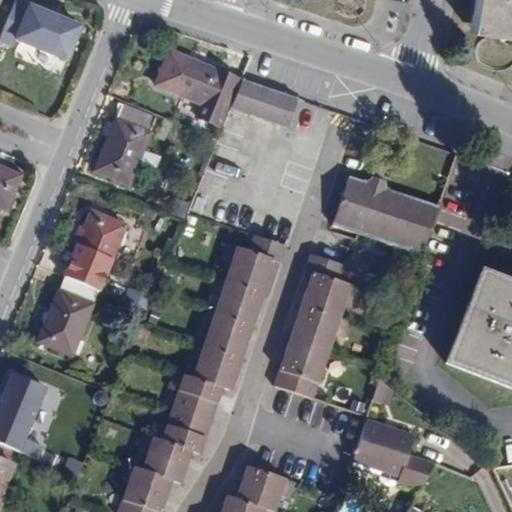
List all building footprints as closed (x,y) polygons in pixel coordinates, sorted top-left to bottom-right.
[(511,0),(476,0),(470,32),(511,38),(511,0)] [(79,28),(16,1),(0,37),(0,41),(12,46),(15,40),(65,61),(79,28)] [(196,117),(220,127),(239,81),(171,53),(156,87),(200,106),(196,117)] [(298,99),(242,80),(232,109),(287,130),(298,99)] [(157,118),(124,104),(95,171),(127,185),(157,118)] [(0,207),(5,210),(19,175),(0,167),(0,207)] [(422,256),(439,207),(386,189),(385,183),(371,178),(365,184),(348,177),(332,226),(422,256)] [(125,226),(91,213),(39,341),(71,355),(125,226)] [(229,392),(273,262),(279,245),(252,237),(247,252),(226,245),(220,262),(229,265),(224,279),(216,277),(210,294),(217,298),(213,312),(204,309),(199,326),(206,329),(202,344),(194,341),(188,360),(196,362),(190,379),(174,373),(168,389),(176,392),(166,427),(157,423),(151,438),(144,436),(138,452),(146,454),(140,470),(133,468),(117,511),(161,511),(172,481),(180,483),(190,452),(199,456),(222,389),(229,392)] [(279,245),(273,262),(279,265),(285,248),(279,245)] [(311,274),(316,258),(309,256),(305,271),(311,274)] [(343,267),(316,258),(311,274),(275,385),(312,399),(333,334),(343,337),(348,322),(339,318),(344,302),(355,305),(359,289),(338,282),(343,267)] [(511,283),(482,272),(446,364),(511,389),(511,283)] [(12,376),(0,404),(0,444),(20,452),(45,388),(12,376)] [(366,422),(352,463),(398,479),(397,483),(419,491),(433,465),(407,456),(412,437),(366,422)] [(0,444),(0,499),(20,452),(0,444)] [(295,482),(246,467),(234,498),(226,496),(220,511),(274,511),(280,496),(290,499),(295,482)]
